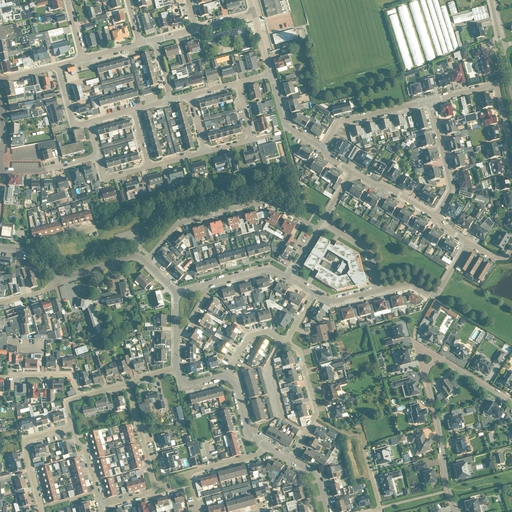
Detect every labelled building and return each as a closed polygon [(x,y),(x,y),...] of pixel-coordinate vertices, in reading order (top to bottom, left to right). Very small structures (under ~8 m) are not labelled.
[(33,3),(29,4),(30,8),(38,6),(38,7),(48,4),(46,0),(45,0),(37,3),(37,2),(34,3),(33,3)] [(119,0),(118,0),(115,1),(112,2),(113,5),(108,7),(109,10),(114,9),(121,7),(120,4),(121,4),(119,0)] [(228,0),(225,0),(228,10),(233,9),(232,7),(240,5),(239,1),(239,0),(238,0),(229,0),(228,0)] [(263,0),(268,18),(283,14),(279,0),(263,0)] [(416,10),(417,14),(424,11),(420,0),(413,2),(414,5),(417,4),(418,9),(416,10)] [(424,0),(428,14),(433,13),(429,0),(424,0)] [(442,0),(430,0),(446,52),(457,49),(457,48),(461,47),(449,4),(444,6),(442,0)] [(458,0),(452,1),(454,11),(460,10),(458,0)] [(0,24),(15,21),(16,22),(22,21),(33,18),(31,14),(25,15),(25,13),(20,14),(13,16),(13,15),(13,13),(11,6),(2,9),(1,6),(0,2),(0,1),(0,24)] [(49,12),(62,9),(60,1),(52,3),(53,7),(48,8),(49,12)] [(200,10),(202,17),(209,15),(208,10),(221,6),(219,1),(208,4),(203,6),(204,9),(200,10)] [(403,6),(401,7),(405,19),(412,16),(409,5),(407,6),(408,9),(404,10),(403,6)] [(486,6),(481,7),(472,9),(474,21),(489,17),(486,6)] [(95,14),(101,13),(99,7),(88,10),(91,19),(96,18),(95,14)] [(160,21),(161,28),(168,27),(166,20),(169,19),(168,12),(161,14),(163,21),(160,21)] [(117,19),(113,21),(114,24),(125,21),(123,13),(116,15),(117,19)] [(394,15),(408,68),(414,67),(400,13),(394,15)] [(42,19),(43,22),(43,23),(53,20),(54,23),(57,23),(65,21),(64,15),(54,17),(53,14),(46,16),(47,18),(42,19)] [(169,15),(172,27),(176,26),(176,25),(182,23),(180,16),(174,18),(173,14),(169,15)] [(146,34),(155,32),(153,26),(156,26),(154,20),(149,21),(147,16),(142,17),(145,29),(146,34)] [(438,58),(427,18),(419,21),(430,61),(438,58)] [(475,39),(480,38),(485,37),(484,31),(484,28),(482,28),(481,24),(472,26),(475,39)] [(0,41),(18,38),(22,37),(21,32),(17,33),(16,30),(14,30),(13,25),(1,27),(1,26),(0,26),(0,41)] [(217,35),(219,42),(232,39),(231,38),(238,36),(239,40),(240,40),(243,50),(252,48),(251,44),(249,45),(246,36),(250,35),(248,25),(244,26),(244,29),(241,30),(240,31),(239,28),(235,29),(235,30),(233,31),(232,28),(228,29),(229,31),(217,35)] [(409,27),(418,65),(427,62),(423,47),(419,49),(417,44),(421,43),(417,25),(409,27)] [(106,36),(104,36),(102,37),(100,33),(96,34),(99,43),(103,42),(105,41),(106,44),(111,42),(110,35),(109,32),(108,27),(104,27),(105,30),(106,36)] [(114,37),(115,42),(120,40),(120,39),(123,38),(129,36),(126,27),(121,28),(122,31),(113,33),(114,37)] [(295,29),(278,34),(273,35),(275,45),(298,39),(295,29)] [(33,35),(28,36),(29,42),(30,46),(33,45),(34,43),(34,41),(39,39),(42,41),(45,40),(43,33),(33,35)] [(90,48),(92,47),(93,47),(97,46),(94,34),(86,36),(87,43),(88,42),(90,48)] [(437,37),(440,54),(445,54),(442,36),(437,37)] [(0,54),(7,53),(11,52),(16,51),(15,48),(12,48),(10,40),(0,42),(0,54)] [(192,42),(192,41),(185,43),(188,54),(193,52),(192,50),(199,48),(199,45),(199,44),(198,44),(197,40),(197,41),(192,42)] [(68,42),(52,46),(55,54),(56,57),(61,55),(60,53),(70,50),(69,47),(70,47),(69,46),(68,42)] [(172,48),(165,50),(166,52),(166,53),(167,57),(179,54),(177,45),(172,47),(172,48)] [(46,53),(45,49),(45,48),(37,50),(32,51),(34,57),(35,62),(39,61),(39,60),(48,58),(46,53)] [(482,74),(483,74),(484,75),(489,74),(490,74),(491,74),(492,74),(492,73),(494,73),(493,71),(494,70),(494,69),(494,68),(493,68),(492,68),(490,57),(487,58),(486,54),(487,54),(486,50),(474,53),(475,58),(477,65),(478,65),(479,65),(480,65),(481,65),(482,69),(481,69),(480,70),(479,71),(479,72),(480,73),(481,74),(482,74)] [(9,61),(7,53),(0,54),(0,58),(1,62),(9,61)] [(142,55),(144,61),(151,60),(149,53),(142,55)] [(255,54),(245,56),(249,71),(251,70),(252,70),(253,70),(252,70),(256,69),(254,59),(256,58),(255,54)] [(34,66),(33,61),(32,56),(28,57),(29,58),(22,59),(24,67),(30,66),(31,67),(34,66)] [(132,64),(135,64),(134,60),(141,58),(140,56),(131,58),(132,64)] [(289,57),(284,58),(274,61),(277,70),(287,67),(286,63),(291,62),(289,57)] [(131,67),(129,59),(123,60),(125,67),(127,66),(128,68),(131,67)] [(3,74),(18,71),(17,67),(16,67),(15,65),(13,66),(13,64),(18,62),(18,60),(12,61),(1,64),(3,74)] [(123,60),(116,62),(118,69),(125,67),(123,60)] [(141,62),(136,63),(136,64),(135,64),(132,64),(134,71),(137,70),(136,67),(140,66),(141,69),(146,68),(152,66),(151,60),(144,61),(141,62)] [(116,62),(110,64),(112,70),(118,69),(116,62)] [(245,72),(243,67),(242,62),(236,64),(239,73),(245,72)] [(460,81),(461,84),(465,83),(461,63),(455,64),(457,70),(455,70),(454,69),(452,70),(451,70),(452,71),(451,71),(454,82),(460,81)] [(110,64),(104,65),(106,72),(109,71),(110,77),(113,76),(112,70),(110,64)] [(77,74),(75,65),(67,67),(69,73),(71,72),(72,75),(77,74)] [(106,72),(104,65),(97,67),(99,74),(106,72)] [(147,74),(154,72),(152,66),(146,68),(147,74)] [(228,68),(221,70),(222,73),(222,74),(223,74),(223,77),(224,77),(223,77),(228,75),(229,76),(235,74),(234,70),(233,67),(228,68)] [(96,68),(81,72),(83,78),(97,74),(96,68)] [(180,69),(172,71),(173,75),(177,74),(178,74),(179,78),(178,78),(178,80),(174,81),(177,89),(183,87),(184,88),(189,87),(187,78),(189,78),(189,77),(188,74),(187,70),(187,68),(180,69)] [(212,72),(206,74),(206,76),(206,77),(207,77),(208,80),(213,79),(213,80),(219,79),(217,74),(216,69),(212,70),(212,72)] [(405,78),(419,72),(417,69),(407,73),(404,74),(404,75),(404,78),(405,78)] [(201,75),(197,76),(196,72),(188,74),(189,77),(189,78),(191,78),(192,80),(191,80),(192,81),(192,80),(193,84),(198,83),(198,84),(203,83),(201,75)] [(440,88),(444,87),(444,88),(447,87),(447,86),(450,85),(448,74),(444,75),(445,76),(437,78),(440,88)] [(426,92),(431,91),(434,90),(433,88),(438,87),(435,76),(427,78),(428,80),(423,81),(426,92)] [(51,86),(50,84),(49,78),(42,80),(45,90),(49,89),(48,87),(51,86)] [(156,78),(149,80),(151,87),(153,86),(157,85),(156,78)] [(295,79),(293,79),(288,81),(289,84),(284,85),(285,89),(284,90),(285,91),(294,88),(293,83),(295,82),(295,79)] [(18,86),(25,84),(24,81),(13,83),(13,82),(5,84),(6,91),(18,89),(18,86)] [(301,86),(303,92),(312,89),(310,83),(301,86)] [(252,101),(261,98),(258,84),(249,87),(252,96),(250,96),(252,101)] [(417,96),(416,95),(422,93),(419,84),(410,86),(410,87),(407,88),(409,95),(413,95),(414,96),(417,96)] [(75,95),(83,93),(82,89),(85,88),(84,85),(73,88),(75,95)] [(144,96),(157,92),(155,87),(140,91),(142,96),(144,95),(144,96)] [(18,89),(6,91),(8,97),(13,96),(16,95),(18,95),(24,93),(24,91),(23,88),(21,88),(18,89)] [(130,89),(131,91),(133,98),(139,97),(137,89),(133,90),(133,88),(130,89)] [(296,94),(294,88),(285,91),(285,92),(286,92),(287,96),(292,95),(292,98),(299,96),(298,93),(296,94)] [(131,91),(125,93),(126,100),(133,98),(131,91)] [(77,102),(82,101),(88,99),(87,96),(83,96),(83,93),(75,95),(77,102)] [(111,93),(112,96),(114,103),(120,102),(118,94),(115,95),(114,93),(111,93)] [(225,95),(226,102),(233,100),(231,94),(225,95)] [(482,105),(483,109),(493,107),(490,98),(489,94),(479,97),(481,105),(482,105)] [(105,96),(106,98),(108,105),(114,103),(112,96),(108,97),(108,95),(105,96)] [(225,95),(218,97),(220,104),(226,102),(225,95)] [(17,103),(17,101),(25,99),(24,96),(8,99),(9,105),(17,103)] [(299,96),(292,98),(293,101),(288,102),(290,106),(289,107),(289,108),(299,105),(297,100),(300,99),(299,96)] [(212,99),(214,105),(220,104),(218,97),(212,99)] [(460,98),(465,116),(469,114),(464,97),(460,98)] [(108,105),(106,98),(99,99),(101,107),(108,105)] [(39,107),(40,107),(44,106),(43,99),(37,100),(38,101),(10,106),(11,112),(23,109),(22,107),(33,105),(38,104),(39,107)] [(212,99),(206,100),(207,107),(214,105),(212,99)] [(274,108),(272,99),(267,100),(264,101),(265,103),(261,104),(253,106),(254,110),(255,110),(257,116),(264,114),(262,107),(265,107),(265,108),(270,107),(270,109),(274,108)] [(199,102),(201,109),(207,107),(206,100),(199,102)] [(91,109),(99,107),(97,101),(89,103),(90,104),(78,107),(80,114),(87,112),(86,108),(91,107),(91,109)] [(341,106),(343,114),(352,112),(351,109),(354,108),(352,101),(349,102),(350,104),(341,106)] [(176,106),(178,112),(178,113),(185,111),(183,104),(176,106)] [(443,114),(444,114),(445,118),(454,116),(453,112),(451,104),(441,106),(443,114)] [(300,111),(299,105),(289,108),(290,109),(292,113),(296,112),(297,115),(301,114),(304,113),(303,110),(300,111)] [(329,116),(330,112),(319,105),(314,107),(329,116)] [(58,106),(54,107),(50,108),(54,124),(60,122),(63,121),(60,111),(62,111),(61,106),(59,106),(58,106)] [(334,116),(343,114),(341,106),(332,109),(334,116)] [(12,115),(11,115),(12,122),(17,121),(33,118),(43,116),(41,110),(38,111),(38,110),(21,113),(16,114),(12,115)] [(426,120),(424,111),(416,112),(419,121),(426,120)] [(465,116),(464,116),(465,119),(466,123),(471,122),(471,123),(474,122),(474,121),(477,120),(477,121),(478,121),(480,120),(483,119),(485,126),(492,124),(497,123),(495,116),(492,117),(491,117),(491,115),(492,115),(491,111),(486,113),(478,114),(478,112),(477,113),(469,115),(469,114),(465,116)] [(144,115),(146,121),(153,119),(152,116),(155,115),(154,112),(144,115)] [(301,114),(297,115),(292,116),(294,121),(293,121),(293,122),(295,123),(295,122),(302,115),(301,114)] [(260,126),(261,132),(266,131),(267,131),(269,130),(267,122),(272,121),(274,128),(278,127),(275,115),(257,120),(259,127),(260,126)] [(299,125),(300,126),(305,117),(302,115),(295,122),(299,125)] [(310,120),(305,117),(300,126),(301,127),(301,126),(305,128),(308,124),(310,126),(314,120),(311,118),(310,120)] [(403,117),(398,118),(400,127),(403,126),(404,129),(408,128),(406,118),(403,119),(403,117)] [(146,121),(148,127),(154,126),(154,122),(157,121),(156,118),(153,119),(146,121)] [(394,119),(394,121),(392,122),(394,132),(398,131),(397,127),(400,127),(398,118),(394,119)] [(217,119),(211,121),(212,123),(214,123),(216,129),(213,130),(216,140),(222,138),(221,131),(218,122),(217,119)] [(317,121),(314,120),(310,126),(313,127),(310,131),(314,134),(315,135),(320,126),(315,123),(317,121)] [(388,120),(384,121),(386,130),(389,129),(390,133),(394,132),(392,122),(389,122),(388,120)] [(428,129),(426,120),(419,121),(421,130),(428,129)] [(131,127),(129,121),(123,122),(125,129),(131,127)] [(380,125),(377,125),(380,135),(384,134),(383,131),(386,130),(384,121),(379,122),(380,125)] [(444,126),(445,130),(456,127),(455,124),(457,124),(457,121),(454,122),(454,121),(444,124),(445,126),(444,126)] [(24,130),(23,123),(21,123),(19,123),(19,125),(16,125),(11,125),(11,135),(16,135),(19,135),(19,134),(19,130),(24,130)] [(188,123),(181,125),(182,128),(183,131),(190,130),(188,123)] [(374,123),(370,124),(372,134),(375,133),(376,136),(380,135),(377,125),(375,126),(374,123)] [(118,131),(117,124),(110,126),(112,133),(118,131)] [(365,125),(366,128),(363,129),(366,139),(369,138),(369,134),(372,134),(370,124),(365,125)] [(110,126),(104,127),(106,134),(109,133),(110,138),(113,137),(112,133),(110,126)] [(156,132),(154,126),(148,127),(149,134),(156,132)] [(240,126),(233,128),(235,135),(241,133),(240,126)] [(325,129),(320,126),(315,135),(316,136),(317,135),(320,137),(323,133),(326,135),(329,129),(326,127),(325,129)] [(99,136),(103,135),(104,139),(107,139),(106,134),(104,127),(97,129),(99,136)] [(360,127),(356,128),(358,137),(361,136),(362,139),(366,139),(363,129),(361,129),(360,127)] [(447,135),(452,134),(457,133),(457,132),(459,132),(459,129),(456,130),(456,127),(445,130),(446,133),(447,133),(447,135)] [(488,137),(489,142),(500,139),(499,139),(498,131),(499,131),(498,127),(487,130),(489,137),(488,137)] [(229,136),(235,135),(233,128),(227,130),(229,136)] [(355,138),(358,137),(356,128),(351,129),(352,131),(349,132),(352,142),(355,141),(355,138)] [(210,142),(216,140),(213,130),(209,131),(210,134),(208,135),(210,142)] [(227,130),(221,131),(222,138),(229,136),(227,130)] [(158,138),(156,132),(149,134),(151,140),(158,138)] [(171,134),(173,141),(176,140),(175,138),(180,136),(179,132),(174,134),(171,134)] [(59,150),(61,150),(63,157),(68,156),(66,147),(65,147),(61,134),(56,136),(59,150)] [(420,140),(421,142),(432,140),(431,136),(430,137),(429,134),(419,137),(420,137),(417,138),(418,140),(420,140)] [(24,146),(24,135),(19,135),(16,135),(16,136),(12,136),(13,139),(11,139),(11,146),(24,146)] [(193,142),(191,136),(184,138),(186,144),(193,142)] [(151,140),(153,146),(159,144),(158,138),(151,140)] [(459,141),(462,141),(461,138),(459,139),(458,138),(449,141),(449,143),(448,143),(449,147),(460,144),(459,141)] [(338,143),(334,150),(342,155),(348,145),(339,139),(337,143),(338,143)] [(433,143),(432,140),(421,142),(422,145),(419,146),(420,148),(422,148),(432,146),(432,143),(433,143)] [(43,153),(45,161),(54,159),(52,151),(57,149),(55,141),(38,144),(41,154),(43,153)] [(195,149),(193,142),(186,144),(188,150),(195,149)] [(278,154),(275,142),(262,146),(264,152),(260,153),(262,158),(263,165),(267,164),(266,157),(278,154)] [(163,143),(159,144),(153,146),(154,153),(161,151),(160,147),(164,146),(163,143)] [(461,147),(460,144),(449,147),(450,150),(451,150),(451,152),(461,150),(461,149),(464,149),(463,146),(461,147)] [(500,157),(498,151),(497,144),(486,147),(488,155),(487,156),(488,158),(489,159),(500,157)] [(298,155),(303,158),(309,148),(306,146),(305,147),(303,146),(300,150),(298,149),(294,155),(297,157),(298,155)] [(355,147),(348,158),(352,161),(357,151),(360,150),(355,147)] [(244,156),(244,157),(245,161),(246,161),(247,165),(255,162),(255,161),(258,160),(258,157),(258,155),(256,150),(255,148),(251,149),(251,151),(247,152),(246,151),(246,150),(245,151),(244,151),(244,152),(244,153),(244,156)] [(311,151),(312,150),(309,148),(303,158),(302,159),(307,162),(309,164),(310,164),(310,163),(311,163),(313,158),(311,156),(313,152),(311,151)] [(470,154),(472,159),(474,159),(473,153),(472,150),(466,152),(466,155),(470,154)] [(161,151),(154,153),(156,159),(163,157),(161,151)] [(356,157),(354,162),(366,169),(368,165),(371,160),(366,158),(368,155),(362,151),(360,154),(359,153),(356,157)] [(424,156),(425,159),(436,156),(435,153),(434,153),(433,151),(424,153),(421,154),(422,157),(424,156)] [(132,155),(128,156),(127,152),(124,152),(126,157),(127,163),(134,162),(132,155)] [(221,159),(215,161),(216,164),(215,165),(216,165),(217,168),(224,166),(225,168),(232,166),(229,155),(224,156),(224,159),(222,160),(221,159)] [(453,164),(464,161),(466,161),(465,155),(463,156),(463,155),(453,158),(453,160),(452,160),(453,164)] [(426,162),(423,162),(424,165),(426,164),(426,165),(436,162),(436,160),(437,160),(436,156),(425,159),(426,162)] [(126,157),(119,158),(121,165),(127,163),(126,157)] [(115,167),(121,165),(119,158),(113,160),(115,167)] [(113,160),(106,162),(108,169),(115,167),(113,160)] [(309,164),(307,169),(310,171),(311,169),(316,172),(321,163),(320,162),(321,162),(318,160),(318,161),(316,160),(313,164),(311,163),(310,163),(310,164),(309,164)] [(493,175),(494,175),(504,173),(501,160),(491,163),(490,163),(489,165),(491,174),(493,175)] [(375,170),(374,172),(381,176),(386,167),(379,163),(375,161),(371,168),(375,170)] [(456,169),(460,168),(466,167),(465,167),(468,166),(467,163),(465,164),(464,161),(453,164),(454,167),(455,167),(456,169)] [(396,164),(393,162),(388,169),(386,174),(389,175),(387,177),(395,182),(400,173),(397,171),(397,170),(398,169),(398,168),(398,167),(398,166),(397,165),(396,164)] [(207,167),(206,167),(205,163),(201,164),(198,165),(198,163),(193,165),(195,174),(203,172),(204,174),(205,174),(207,174),(208,172),(207,171),(207,168),(207,167)] [(326,166),(321,163),(316,172),(320,174),(319,176),(322,178),(326,172),(323,170),(326,166)] [(100,181),(97,181),(96,179),(94,180),(91,167),(84,169),(85,176),(89,175),(91,181),(93,190),(101,188),(100,181)] [(429,175),(440,173),(439,169),(438,170),(438,167),(428,170),(425,171),(426,173),(428,173),(429,175)] [(169,171),(171,181),(183,178),(181,168),(169,171)] [(328,174),(326,172),(322,178),(330,183),(331,181),(336,172),(331,169),(328,174)] [(78,171),(72,172),(76,185),(81,184),(82,189),(86,188),(81,172),(79,173),(78,171)] [(464,173),(459,174),(460,180),(461,183),(459,183),(460,189),(463,188),(464,192),(468,193),(466,187),(472,186),(468,171),(464,173)] [(336,191),(341,182),(339,180),(341,175),(339,174),(340,173),(337,172),(336,172),(331,181),(336,184),(333,189),(336,191)] [(441,176),(440,173),(429,175),(427,176),(428,179),(427,179),(428,181),(429,184),(435,186),(436,183),(435,180),(440,179),(440,176),(441,176)] [(10,176),(9,176),(9,186),(15,186),(15,190),(19,190),(19,186),(23,186),(23,184),(23,181),(23,180),(23,177),(19,177),(13,176),(13,175),(10,175),(10,176)] [(163,183),(161,175),(153,177),(153,175),(148,177),(151,186),(163,183)] [(406,188),(411,191),(416,184),(411,181),(411,180),(404,176),(399,184),(406,189),(406,188)] [(501,191),(510,189),(507,178),(503,179),(502,176),(494,178),(495,183),(499,182),(501,191)] [(58,194),(52,196),(54,202),(58,200),(60,205),(64,203),(63,199),(65,198),(64,192),(65,192),(64,188),(65,188),(65,189),(66,189),(68,189),(69,188),(68,186),(69,186),(68,182),(68,181),(69,181),(68,180),(67,178),(66,178),(58,181),(60,188),(57,189),(58,194)] [(126,184),(127,189),(128,192),(139,189),(139,190),(144,189),(143,187),(144,187),(143,185),(142,180),(141,180),(141,178),(136,179),(136,182),(131,183),(130,183),(126,184)] [(40,181),(32,181),(32,186),(32,188),(37,188),(37,192),(37,197),(41,197),(41,192),(41,188),(40,188),(40,181)] [(45,187),(41,187),(41,192),(41,193),(42,193),(42,198),(41,198),(41,206),(42,205),(46,204),(54,202),(52,196),(49,197),(49,196),(49,193),(49,191),(53,191),(53,189),(52,181),(45,181),(45,187)] [(346,192),(351,196),(352,194),(355,195),(360,186),(359,186),(360,185),(357,184),(357,185),(355,183),(352,188),(349,186),(346,192)] [(429,202),(432,204),(437,197),(426,190),(428,187),(424,185),(418,194),(422,196),(421,198),(427,201),(428,202),(429,202)] [(365,190),(360,186),(355,195),(353,197),(361,202),(365,196),(362,194),(365,190)] [(4,202),(4,204),(14,206),(14,205),(17,205),(18,197),(13,197),(14,192),(13,192),(13,189),(6,189),(4,202)] [(104,200),(117,196),(115,189),(107,191),(107,190),(102,191),(103,196),(100,197),(101,200),(104,199),(104,200)] [(491,189),(483,191),(484,197),(488,198),(490,199),(489,195),(492,194),(491,189)] [(368,197),(365,196),(361,202),(364,204),(363,205),(368,208),(370,205),(375,196),(370,193),(368,197)] [(511,194),(511,193),(507,194),(503,195),(504,200),(503,201),(503,204),(505,204),(506,209),(511,207),(511,194)] [(374,210),(377,211),(378,209),(380,205),(378,204),(380,199),(379,198),(379,197),(376,195),(376,196),(375,196),(370,205),(375,207),(374,210)] [(490,199),(488,198),(484,197),(478,196),(477,195),(473,201),(483,204),(485,202),(487,203),(490,199)] [(378,209),(383,212),(385,210),(387,211),(393,202),(390,200),(389,201),(387,200),(385,204),(382,202),(380,205),(378,209)] [(393,202),(387,211),(386,213),(391,216),(394,218),(397,212),(395,210),(397,206),(395,204),(396,204),(393,202)] [(450,206),(445,215),(450,217),(451,216),(451,215),(453,216),(453,217),(456,219),(463,207),(459,205),(457,204),(456,206),(453,204),(451,206),(450,206)] [(400,213),(397,212),(394,218),(399,221),(400,219),(402,221),(408,211),(405,209),(405,210),(403,209),(400,213)] [(266,218),(265,221),(267,222),(270,224),(276,213),(271,210),(269,213),(266,218)] [(481,213),(478,211),(476,210),(472,216),(478,219),(481,213)] [(93,220),(90,211),(85,212),(87,221),(93,220)] [(255,211),(250,212),(253,224),(255,231),(258,231),(256,223),(256,220),(258,220),(256,213),(255,211)] [(404,224),(409,227),(413,221),(410,220),(413,215),(411,214),(411,213),(408,211),(402,221),(405,222),(404,224)] [(81,223),(87,221),(85,212),(79,214),(81,223)] [(244,226),(246,234),(250,233),(248,225),(247,222),(249,222),(250,225),(253,224),(250,212),(244,214),(246,218),(242,219),(244,226)] [(277,228),(282,220),(279,219),(281,216),(276,213),(270,224),(277,228)] [(75,224),(81,223),(79,214),(73,215),(75,224)] [(73,215),(67,217),(69,226),(75,224),(73,215)] [(238,215),(232,217),(236,229),(238,228),(240,227),(241,226),(240,224),(239,220),(238,215)] [(457,223),(464,227),(468,230),(471,224),(473,221),(463,215),(457,223)] [(63,227),(69,226),(67,217),(61,218),(63,227)] [(228,221),(225,222),(227,231),(236,229),(232,217),(227,218),(228,221)] [(415,223),(413,221),(409,227),(408,229),(415,234),(418,230),(424,220),(421,218),(420,219),(418,218),(415,223)] [(277,228),(285,233),(291,222),(287,219),(285,222),(282,220),(277,228)] [(471,233),(481,238),(484,240),(488,234),(489,232),(494,224),(488,219),(485,222),(480,227),(476,225),(474,228),(471,233)] [(218,233),(227,231),(225,222),(221,223),(221,220),(215,221),(218,233)] [(427,222),(424,220),(418,230),(423,233),(421,235),(424,237),(426,233),(427,233),(428,231),(425,229),(428,224),(426,223),(427,222)] [(213,235),(215,234),(218,233),(215,221),(210,223),(210,226),(207,227),(210,236),(213,235)] [(60,222),(54,224),(57,233),(63,231),(60,222)] [(291,222),(285,233),(288,234),(290,236),(290,235),(291,235),(292,233),(296,225),(291,222)] [(1,228),(0,238),(16,240),(18,226),(2,224),(1,228)] [(51,234),(57,233),(54,224),(49,225),(51,234)] [(45,236),(51,234),(49,225),(43,227),(45,236)] [(203,225),(198,226),(201,238),(206,237),(207,241),(211,240),(210,236),(207,227),(204,228),(203,225)] [(198,226),(192,228),(194,232),(195,239),(196,242),(202,240),(201,238),(198,226)] [(37,228),(39,237),(45,236),(43,227),(37,228)] [(31,230),(33,239),(39,237),(37,228),(31,230)] [(426,233),(424,237),(421,242),(424,244),(426,241),(428,243),(430,240),(432,242),(437,233),(436,233),(437,232),(434,230),(434,231),(432,230),(429,235),(427,233),(426,233)] [(191,237),(190,231),(186,232),(183,235),(180,232),(176,236),(183,244),(185,245),(189,241),(188,240),(190,238),(191,237)] [(502,232),(495,245),(503,250),(511,237),(502,232)] [(437,233),(432,242),(437,245),(435,247),(438,249),(442,242),(439,241),(442,236),(437,233)] [(177,249),(178,250),(181,253),(184,250),(181,247),(183,244),(176,236),(172,240),(175,243),(173,245),(177,249)] [(314,250),(312,253),(313,254),(315,251),(323,255),(330,242),(321,237),(314,249),(314,250)] [(445,244),(442,242),(438,249),(441,250),(442,248),(447,251),(452,242),(447,239),(445,244)] [(285,246),(282,251),(290,255),(292,250),(288,248),(290,245),(284,242),(282,245),(285,246)] [(358,274),(356,276),(355,279),(353,281),(350,277),(338,279),(318,267),(316,270),(319,272),(315,278),(337,291),(357,286),(356,285),(357,284),(359,286),(362,285),(363,285),(364,284),(364,283),(365,283),(365,282),(365,281),(365,280),(364,276),(362,276),(363,274),(363,275),(359,254),(337,242),(334,248),(331,246),(329,249),(349,261),(352,273),(358,274)] [(454,258),(457,252),(455,250),(457,246),(455,244),(456,244),(453,242),(453,243),(452,242),(447,251),(452,254),(451,256),(454,258)] [(162,248),(158,253),(162,257),(159,261),(163,265),(171,256),(173,254),(171,252),(168,255),(167,253),(166,252),(162,248)] [(202,271),(200,263),(197,249),(193,250),(196,261),(197,261),(198,264),(195,264),(196,268),(197,273),(202,271)] [(279,255),(277,254),(276,257),(275,259),(280,262),(281,260),(283,258),(287,260),(290,255),(282,251),(279,255)] [(320,259),(313,254),(312,253),(311,253),(304,266),(313,271),(320,259)] [(326,258),(332,261),(333,259),(335,260),(337,257),(329,253),(326,258)] [(470,253),(460,268),(461,269),(465,271),(475,256),(470,253)] [(175,260),(171,256),(163,265),(167,269),(170,265),(172,267),(177,263),(176,262),(174,260),(175,260)] [(16,277),(17,277),(15,269),(15,259),(0,257),(0,266),(11,268),(12,274),(13,277),(16,277)] [(444,257),(442,260),(447,263),(449,265),(451,262),(452,261),(444,257)] [(465,276),(472,280),(473,280),(474,277),(473,276),(482,260),(477,257),(467,273),(466,275),(465,276)] [(171,273),(175,277),(183,269),(179,265),(182,262),(180,259),(176,262),(177,263),(172,267),(174,269),(171,273)] [(439,259),(436,263),(439,265),(445,268),(446,266),(445,265),(446,264),(447,263),(442,260),(439,259)] [(321,266),(329,270),(330,267),(329,266),(330,264),(325,260),(321,266)] [(191,261),(183,268),(185,270),(193,262),(191,261)] [(338,272),(336,271),(335,274),(339,276),(346,274),(347,274),(342,271),(344,269),(348,271),(349,271),(347,263),(343,261),(341,263),(342,264),(338,272)] [(485,262),(476,278),(481,281),(486,273),(487,271),(490,273),(493,267),(490,266),(485,262)] [(20,268),(19,269),(23,280),(27,278),(24,269),(22,270),(21,268),(20,268)] [(13,284),(11,284),(12,287),(13,289),(14,289),(14,290),(15,294),(20,293),(19,288),(25,287),(23,280),(19,269),(17,269),(15,269),(17,277),(16,277),(17,277),(18,277),(19,284),(17,285),(16,282),(13,282),(13,284)] [(186,280),(186,281),(193,279),(190,275),(189,276),(188,275),(189,275),(183,269),(175,277),(179,281),(182,277),(184,279),(185,279),(186,280)] [(29,273),(31,279),(28,280),(31,288),(37,286),(34,278),(36,278),(34,271),(29,273)] [(13,282),(13,277),(12,274),(10,274),(0,274),(0,287),(5,286),(11,284),(13,284),(13,282)] [(136,280),(145,289),(151,282),(147,278),(147,279),(142,274),(136,280)] [(272,280),(268,281),(268,278),(262,280),(265,291),(268,290),(267,288),(270,287),(272,286),(272,280)] [(255,289),(256,294),(256,293),(256,294),(265,291),(262,280),(260,281),(259,280),(258,280),(257,281),(256,281),(258,288),(255,289)] [(277,292),(275,294),(278,296),(284,286),(279,283),(278,283),(272,280),(272,286),(272,288),(274,290),(277,292)] [(119,284),(122,296),(113,298),(112,293),(91,297),(92,302),(106,299),(108,306),(126,302),(124,293),(127,293),(126,288),(127,288),(125,283),(119,284)] [(13,289),(12,287),(11,284),(5,286),(0,287),(0,298),(4,298),(5,290),(8,289),(10,296),(14,295),(13,289)] [(241,294),(244,294),(245,297),(248,296),(245,284),(239,286),(240,288),(241,294)] [(284,286),(278,296),(280,297),(282,294),(284,296),(286,293),(289,289),(284,286)] [(231,300),(228,289),(222,291),(223,294),(219,295),(216,293),(215,296),(221,299),(223,302),(225,302),(224,299),(227,298),(228,301),(231,300)] [(153,308),(155,307),(156,310),(164,307),(164,305),(164,304),(164,305),(162,299),(163,299),(161,291),(150,294),(153,308)] [(299,296),(294,293),(291,297),(289,300),(292,302),(290,304),(293,306),(299,296)] [(406,303),(410,302),(417,306),(421,304),(423,300),(412,293),(406,294),(406,296),(404,297),(406,303)] [(304,298),(299,296),(293,306),(295,307),(297,304),(299,306),(304,298)] [(399,296),(396,297),(398,308),(399,308),(407,306),(407,305),(406,303),(404,297),(402,298),(400,298),(399,296)] [(92,302),(91,297),(91,298),(88,299),(88,300),(85,301),(85,300),(79,300),(78,308),(82,308),(83,311),(84,310),(85,310),(86,310),(87,314),(86,314),(86,315),(87,314),(88,318),(88,319),(90,323),(89,323),(90,323),(91,327),(90,327),(91,327),(92,331),(92,332),(92,331),(94,335),(93,336),(102,333),(92,302)] [(219,310),(222,305),(219,303),(220,301),(214,297),(213,300),(212,299),(209,304),(219,310)] [(391,300),(388,301),(390,310),(393,309),(398,308),(396,297),(390,298),(391,300)] [(59,299),(53,301),(54,306),(57,313),(58,317),(62,316),(63,315),(62,311),(60,305),(61,305),(61,304),(59,299)] [(283,308),(269,300),(270,305),(281,311),(283,308)] [(385,300),(383,300),(379,301),(382,312),(387,310),(390,310),(388,301),(385,302),(385,300)] [(434,300),(425,316),(429,319),(433,322),(441,309),(448,313),(457,318),(458,315),(450,310),(450,309),(435,300),(434,300)] [(375,304),(372,305),(374,314),(377,313),(382,312),(379,301),(374,302),(375,304)] [(43,304),(44,309),(45,309),(46,313),(53,310),(50,302),(43,304)] [(38,304),(32,306),(35,315),(38,314),(39,318),(43,317),(38,304)] [(216,318),(215,318),(223,322),(224,319),(216,315),(219,310),(209,304),(206,309),(209,311),(207,313),(216,318)] [(313,314),(311,317),(319,322),(323,315),(328,307),(324,304),(321,310),(317,308),(314,314),(313,314)] [(368,304),(367,304),(363,305),(366,316),(370,315),(371,320),(375,319),(375,318),(374,314),(372,305),(369,306),(368,304)] [(358,308),(355,309),(357,318),(360,317),(366,316),(363,305),(358,306),(358,308)] [(24,309),(24,308),(18,310),(21,319),(23,335),(24,335),(24,339),(27,339),(27,335),(29,334),(27,324),(29,324),(28,319),(31,318),(28,308),(24,309)] [(280,316),(279,319),(276,323),(285,328),(289,321),(290,321),(292,317),(290,316),(292,314),(283,308),(281,311),(279,315),(280,316)] [(352,308),(350,308),(347,309),(349,320),(355,318),(354,318),(357,318),(355,309),(352,310),(352,308)] [(6,312),(7,317),(5,317),(8,322),(9,322),(11,328),(13,334),(14,335),(17,334),(16,330),(20,329),(16,317),(18,316),(16,309),(6,312)] [(265,309),(263,309),(266,321),(271,319),(270,314),(269,311),(266,312),(265,309)] [(342,312),(339,313),(341,322),(349,320),(347,309),(341,310),(342,312)] [(242,316),(239,317),(240,323),(244,322),(245,326),(250,325),(247,313),(245,314),(246,317),(243,318),(242,316)] [(248,313),(247,313),(250,325),(256,323),(255,318),(254,315),(251,316),(250,313),(248,313)] [(203,314),(200,319),(210,325),(213,320),(210,318),(208,316),(203,314)] [(157,316),(157,327),(166,327),(166,316),(157,316)] [(331,322),(327,323),(327,325),(316,328),(318,333),(319,333),(319,334),(312,336),(314,344),(327,340),(325,332),(327,331),(329,331),(336,330),(335,327),(333,318),(331,319),(330,320),(331,322)] [(211,325),(210,325),(200,319),(197,324),(202,326),(205,328),(206,326),(209,328),(211,325)] [(48,335),(47,333),(46,330),(45,325),(37,328),(39,335),(44,335),(48,335)] [(228,327),(227,329),(237,335),(240,330),(232,326),(231,329),(228,327)] [(404,338),(400,326),(392,328),(394,338),(391,338),(384,340),(385,346),(393,344),(392,341),(395,340),(404,338)] [(428,326),(422,335),(423,335),(423,337),(425,338),(426,337),(427,338),(427,339),(432,343),(433,341),(434,342),(434,343),(436,344),(437,344),(438,344),(444,335),(438,332),(439,331),(439,329),(438,328),(437,327),(435,327),(434,328),(433,329),(428,326)] [(195,328),(192,333),(203,339),(204,337),(201,335),(203,333),(203,334),(210,338),(207,342),(210,344),(213,339),(214,337),(205,331),(198,327),(197,329),(195,328)] [(0,332),(0,336),(7,337),(8,337),(10,337),(11,336),(11,335),(11,334),(13,334),(11,328),(10,328),(6,328),(6,333),(2,332),(2,333),(0,332)] [(214,337),(216,333),(207,328),(205,331),(214,337)] [(234,340),(237,335),(227,329),(225,332),(228,333),(226,336),(225,335),(223,337),(230,341),(231,339),(234,340)] [(157,337),(157,340),(166,340),(166,334),(163,334),(163,331),(158,331),(154,331),(152,331),(152,336),(154,336),(154,337),(157,337)] [(93,336),(91,337),(92,341),(103,338),(102,333),(93,336)] [(201,342),(203,339),(192,333),(189,338),(197,343),(198,340),(201,342)] [(494,337),(488,334),(485,339),(491,343),(494,337)] [(0,350),(8,352),(8,347),(7,347),(8,337),(7,337),(0,336),(0,350)] [(261,337),(258,342),(266,347),(269,342),(261,337)] [(459,358),(464,360),(469,351),(459,344),(459,345),(457,344),(460,340),(454,337),(450,345),(455,348),(455,347),(457,348),(454,353),(460,356),(459,358)] [(129,358),(134,357),(130,344),(131,339),(125,341),(129,358)] [(163,348),(163,345),(166,345),(166,340),(157,340),(154,340),(154,345),(156,345),(156,348),(163,348)] [(222,343),(220,342),(218,344),(228,350),(231,345),(224,341),(222,343)] [(190,349),(185,349),(185,354),(194,354),(196,354),(196,349),(196,345),(191,342),(190,342),(190,346),(190,349)] [(256,347),(264,351),(266,347),(258,342),(256,347)] [(316,351),(319,363),(324,362),(327,361),(326,355),(331,354),(328,343),(321,345),(322,349),(316,351)] [(218,344),(217,347),(219,348),(218,351),(226,355),(228,350),(218,344)] [(135,361),(133,362),(134,365),(136,370),(144,368),(143,364),(145,363),(144,359),(143,357),(140,345),(136,346),(139,357),(140,356),(140,358),(141,360),(135,361)] [(86,346),(75,350),(77,355),(88,351),(86,346)] [(14,354),(18,354),(18,347),(8,347),(8,352),(0,350),(0,354),(7,355),(7,353),(8,353),(12,354),(14,354)] [(256,347),(253,351),(261,356),(264,351),(256,347)] [(163,348),(156,348),(154,348),(154,354),(157,354),(157,357),(166,357),(166,351),(163,351),(163,348)] [(253,351),(250,356),(258,361),(258,360),(261,356),(253,351)] [(400,361),(401,365),(411,363),(407,351),(398,353),(399,357),(399,359),(399,361),(400,361)] [(498,364),(505,354),(500,351),(494,361),(498,364)] [(47,359),(47,363),(47,368),(56,368),(56,362),(60,362),(60,352),(53,352),(53,359),(47,359)] [(274,359),(275,363),(281,362),(293,359),(291,353),(283,355),(284,358),(281,359),(281,358),(274,359)] [(23,354),(18,354),(14,354),(14,364),(19,364),(19,362),(23,363),(23,354)] [(26,360),(26,369),(37,369),(37,366),(42,366),(42,354),(34,354),(34,360),(26,360)] [(194,354),(185,354),(185,360),(190,360),(190,363),(195,363),(196,363),(196,359),(194,359),(194,354)] [(224,358),(220,355),(217,354),(216,356),(213,357),(213,359),(209,360),(210,364),(211,369),(219,367),(218,364),(221,363),(224,358)] [(121,374),(128,372),(127,365),(130,364),(129,359),(128,356),(122,357),(124,362),(118,363),(120,369),(121,374)] [(252,367),(253,364),(255,365),(256,365),(257,366),(258,364),(260,361),(258,360),(258,361),(250,356),(248,361),(249,361),(247,364),(252,367)] [(478,357),(472,368),(478,371),(480,369),(483,371),(489,374),(494,366),(484,360),(485,359),(480,356),(479,357),(478,357)] [(64,362),(64,367),(72,367),(72,364),(76,364),(75,359),(75,357),(70,357),(70,360),(63,360),(64,362)] [(154,362),(157,362),(157,366),(162,366),(162,362),(166,362),(166,357),(157,357),(157,360),(154,360),(154,362)] [(294,364),(293,359),(281,362),(275,363),(273,364),(274,367),(282,365),(283,367),(282,367),(283,368),(275,371),(276,372),(291,368),(290,365),(294,364)] [(334,379),(331,368),(343,365),(342,360),(332,363),(331,362),(326,364),(321,365),(322,370),(321,370),(322,374),(323,374),(325,382),(334,379)] [(187,368),(189,374),(197,372),(196,370),(202,368),(200,363),(200,362),(198,362),(196,363),(193,363),(194,366),(187,368)] [(111,365),(105,367),(106,372),(107,376),(115,375),(119,374),(118,369),(116,363),(111,364),(111,365)] [(86,372),(79,374),(81,383),(82,383),(83,387),(90,385),(88,379),(89,379),(88,372),(89,372),(89,371),(87,365),(84,366),(86,372)] [(285,376),(286,379),(297,376),(296,370),(292,371),(291,368),(276,372),(277,376),(284,374),(285,376)] [(243,373),(244,373),(246,378),(254,376),(258,375),(257,372),(253,373),(253,370),(248,371),(248,369),(242,370),(243,373)] [(93,375),(92,376),(94,379),(95,384),(104,382),(102,377),(101,371),(100,371),(98,372),(98,374),(93,375)] [(508,372),(507,372),(501,382),(506,385),(507,383),(509,385),(508,387),(511,389),(511,371),(510,372),(508,372)] [(290,383),(284,385),(285,389),(288,388),(297,386),(297,382),(299,382),(297,376),(286,379),(287,382),(290,381),(290,383)] [(393,386),(396,388),(406,385),(410,397),(420,394),(417,381),(412,383),(411,378),(393,383),(393,386)] [(443,388),(440,390),(442,392),(446,399),(452,395),(450,393),(454,390),(454,389),(459,386),(454,380),(450,383),(447,379),(440,384),(443,388)] [(62,391),(62,381),(52,381),(53,389),(58,389),(58,391),(62,391)] [(330,386),(326,388),(327,394),(328,394),(330,401),(338,399),(336,392),(341,390),(339,384),(330,386)] [(20,394),(20,393),(26,393),(25,385),(19,385),(19,386),(15,386),(15,391),(15,396),(19,396),(20,394)] [(36,385),(29,385),(29,397),(29,399),(36,399),(36,398),(41,398),(41,403),(47,403),(47,397),(46,397),(46,389),(40,390),(36,391),(36,385)] [(222,388),(216,389),(219,398),(220,402),(225,400),(222,388)] [(290,394),(291,396),(302,393),(300,388),(292,390),(293,393),(290,394)] [(143,404),(138,405),(142,419),(143,418),(147,418),(147,419),(152,418),(151,417),(150,411),(149,404),(151,403),(155,402),(161,402),(161,401),(159,392),(146,395),(143,395),(144,397),(144,400),(145,404),(143,404)] [(303,399),(302,393),(291,396),(291,399),(292,399),(293,405),(302,403),(301,400),(303,399)] [(197,403),(195,395),(190,396),(190,397),(187,398),(187,397),(188,402),(189,407),(192,406),(192,405),(194,404),(195,406),(194,406),(196,411),(199,410),(197,403)] [(115,399),(116,400),(112,401),(115,412),(121,411),(120,407),(126,406),(124,397),(115,399)] [(96,406),(83,408),(84,414),(97,412),(97,409),(107,407),(107,404),(106,399),(95,401),(96,406)] [(337,402),(338,406),(331,408),(334,419),(342,417),(341,412),(346,411),(343,400),(337,402)] [(490,402),(489,401),(484,411),(487,413),(487,414),(487,415),(490,417),(491,416),(492,415),(499,419),(503,411),(497,407),(497,406),(493,404),(494,403),(493,402),(492,402),(491,401),(490,401),(490,402)] [(20,404),(16,404),(17,406),(16,406),(17,411),(17,417),(18,419),(22,418),(20,413),(28,411),(28,412),(29,412),(29,411),(28,408),(28,407),(28,406),(27,403),(20,405),(20,404)] [(294,411),(295,414),(307,411),(305,405),(303,406),(302,403),(293,405),(294,408),(295,408),(295,411),(294,411)] [(426,422),(424,415),(427,414),(426,410),(420,412),(418,405),(411,407),(412,408),(409,409),(406,410),(406,413),(408,415),(410,415),(411,415),(412,417),(411,418),(409,419),(408,422),(410,424),(413,424),(415,424),(420,422),(420,423),(426,422)] [(31,406),(28,406),(28,407),(28,408),(29,411),(29,412),(33,423),(33,426),(36,425),(37,427),(42,426),(39,415),(36,416),(34,416),(33,413),(32,409),(31,406)] [(42,414),(39,415),(42,426),(48,424),(47,422),(50,422),(49,419),(48,413),(47,408),(43,409),(44,414),(42,414)] [(51,412),(48,413),(49,419),(50,422),(53,421),(53,423),(59,421),(56,410),(55,408),(53,408),(52,409),(51,412)] [(59,410),(56,410),(59,421),(64,420),(64,418),(67,417),(66,415),(64,408),(59,410)] [(287,416),(288,419),(299,416),(302,427),(306,426),(307,424),(305,417),(308,416),(307,411),(295,414),(287,416)] [(450,417),(450,418),(451,421),(448,422),(450,431),(461,428),(460,424),(464,423),(461,414),(450,417)] [(32,427),(31,422),(30,419),(18,422),(20,426),(21,431),(25,430),(25,429),(32,427)] [(126,426),(122,427),(123,433),(133,431),(131,425),(126,426)] [(270,427),(266,434),(271,437),(275,429),(270,427)] [(327,434),(335,439),(338,434),(333,432),(329,429),(327,432),(318,427),(315,433),(323,438),(324,435),(326,436),(327,434)] [(275,429),(271,437),(275,440),(280,432),(275,429)] [(89,433),(90,436),(89,436),(91,442),(100,439),(103,438),(101,430),(89,433)] [(123,433),(120,434),(122,440),(125,439),(134,436),(133,431),(123,433)] [(275,440),(280,442),(284,434),(280,432),(275,440)] [(172,446),(169,433),(158,436),(161,449),(172,446)] [(280,442),(285,445),(289,437),(284,434),(280,442)] [(431,440),(430,440),(426,441),(424,434),(419,436),(418,435),(410,437),(411,443),(416,442),(417,444),(418,443),(419,448),(418,448),(419,454),(425,453),(425,452),(430,450),(429,445),(432,444),(431,440)] [(136,442),(134,436),(125,439),(126,445),(131,444),(136,442)] [(4,440),(1,440),(2,447),(4,446),(4,447),(6,446),(6,447),(6,448),(6,449),(8,449),(13,448),(12,446),(16,446),(16,443),(17,443),(17,442),(16,443),(16,442),(16,438),(16,437),(10,438),(10,439),(7,439),(6,439),(5,439),(5,440),(4,440)] [(289,448),(294,440),(289,437),(285,445),(289,448)] [(453,440),(454,447),(456,446),(457,450),(457,451),(457,452),(457,453),(458,454),(458,455),(471,452),(469,446),(467,447),(465,437),(453,440)] [(316,440),(312,438),(308,445),(319,451),(321,448),(317,446),(319,442),(316,440)] [(100,439),(91,442),(93,447),(102,445),(100,439)] [(61,448),(62,450),(62,451),(71,448),(69,443),(65,444),(64,441),(57,443),(59,449),(61,448)] [(192,442),(187,444),(188,448),(193,447),(195,456),(200,455),(197,442),(197,441),(192,442)] [(39,446),(42,458),(51,455),(50,452),(48,446),(45,447),(44,444),(39,446)] [(138,450),(136,444),(127,447),(128,452),(138,450)] [(230,446),(227,447),(228,451),(228,452),(231,452),(240,449),(239,448),(238,444),(230,446)] [(102,445),(93,447),(94,453),(103,451),(102,445)] [(34,450),(31,451),(34,459),(40,458),(42,458),(39,446),(33,447),(34,450)] [(375,451),(376,455),(377,461),(376,463),(377,466),(391,462),(388,452),(390,451),(389,447),(375,451)] [(71,448),(62,451),(62,450),(56,452),(56,455),(62,454),(63,459),(70,457),(69,455),(72,454),(71,448)] [(179,455),(177,449),(162,453),(163,457),(161,458),(165,471),(176,468),(176,467),(177,467),(178,465),(177,463),(176,462),(175,462),(174,462),(173,457),(179,455)] [(329,459),(326,463),(330,465),(334,458),(335,459),(340,451),(335,449),(332,453),(330,456),(329,459)] [(139,456),(138,450),(128,452),(130,458),(139,456)] [(103,451),(94,453),(96,459),(105,457),(103,451)] [(307,451),(303,458),(311,462),(313,459),(323,465),(321,468),(323,469),(329,459),(325,457),(315,451),(313,454),(307,451)] [(10,464),(13,473),(21,471),(19,464),(20,464),(19,459),(18,460),(16,454),(7,456),(9,464),(10,464)] [(141,462),(139,456),(130,458),(132,464),(141,462)] [(472,457),(456,461),(457,465),(456,466),(458,474),(456,474),(458,480),(469,477),(466,463),(473,462),(472,457)] [(78,458),(69,460),(71,466),(80,464),(78,458)] [(105,459),(96,461),(98,467),(107,465),(105,459)] [(485,461),(487,470),(494,468),(492,459),(485,461)] [(142,468),(141,462),(132,464),(133,470),(142,468)] [(260,462),(255,463),(258,474),(263,473),(266,472),(266,470),(265,466),(262,466),(260,462)] [(272,472),(278,476),(283,466),(276,462),(274,464),(270,462),(266,469),(272,472)] [(253,475),(253,476),(258,474),(255,463),(250,464),(251,469),(249,470),(250,475),(250,476),(253,475)] [(423,470),(427,484),(431,483),(431,484),(436,483),(436,482),(433,470),(428,472),(427,469),(428,469),(426,463),(415,465),(416,472),(423,470)] [(80,464),(71,466),(72,472),(81,470),(80,464)] [(334,464),(331,464),(330,467),(330,468),(327,469),(328,474),(336,472),(342,471),(340,465),(336,467),(336,465),(334,464)] [(107,465),(98,467),(99,473),(109,471),(107,465)] [(49,466),(40,468),(41,474),(50,472),(49,466)] [(245,466),(234,469),(237,478),(248,475),(246,470),(245,466)] [(237,478),(234,469),(223,471),(226,481),(237,478)] [(283,471),(275,484),(278,486),(282,478),(284,479),(283,480),(286,482),(292,471),(288,469),(285,473),(283,471)] [(81,470),(72,472),(74,478),(83,475),(81,470)] [(99,473),(101,479),(110,476),(109,471),(99,473)] [(298,478),(295,477),(297,474),(292,471),(286,482),(291,485),(291,484),(294,485),(295,486),(300,484),(298,478)] [(382,476),(380,477),(381,483),(384,482),(385,489),(383,490),(385,496),(387,495),(387,496),(395,494),(394,489),(395,489),(392,478),(396,477),(397,476),(401,475),(400,471),(390,474),(382,476)] [(41,474),(43,480),(52,477),(50,472),(41,474)] [(336,475),(336,472),(328,474),(330,480),(334,479),(335,482),(341,480),(340,475),(336,475)] [(75,484),(84,481),(83,475),(74,478),(75,484)] [(10,478),(0,480),(0,483),(0,485),(1,490),(4,489),(5,488),(4,483),(7,482),(9,482),(10,484),(12,483),(13,486),(12,486),(12,487),(25,483),(25,480),(23,481),(23,478),(18,479),(17,476),(10,478)] [(43,480),(44,486),(54,483),(52,477),(43,480)] [(134,491),(140,489),(138,480),(137,477),(131,479),(132,482),(134,491)] [(105,486),(114,484),(113,478),(103,480),(105,486)] [(201,482),(195,484),(197,490),(203,489),(203,488),(208,487),(205,478),(200,480),(201,482)] [(138,480),(140,489),(146,488),(144,479),(138,480)] [(342,486),(341,480),(335,482),(336,485),(331,486),(333,491),(340,489),(339,486),(342,486)] [(84,481),(75,484),(77,489),(86,487),(84,481)] [(126,483),(128,493),(134,491),(132,482),(126,483)] [(263,486),(262,482),(261,483),(259,483),(259,484),(260,489),(262,497),(267,496),(266,491),(269,491),(267,484),(263,486)] [(25,483),(12,487),(13,489),(15,495),(21,493),(25,492),(24,489),(26,489),(25,486),(26,485),(25,483)] [(44,486),(46,492),(55,489),(54,483),(44,486)] [(107,492),(116,490),(114,484),(105,486),(107,492)] [(259,484),(256,484),(258,490),(255,490),(255,492),(254,492),(256,499),(257,498),(257,499),(262,497),(260,489),(259,484)] [(86,487),(77,489),(78,495),(88,493),(86,487)] [(289,493),(289,497),(295,495),(303,493),(302,488),(294,490),(294,492),(289,493)] [(336,496),(337,499),(345,497),(343,488),(340,489),(333,491),(334,497),(336,496)] [(46,492),(47,497),(57,495),(55,489),(46,492)] [(117,496),(116,491),(116,490),(107,492),(108,498),(117,496)] [(21,493),(15,495),(16,500),(17,503),(30,499),(29,497),(28,497),(27,494),(26,495),(25,492),(21,493)] [(272,502),(280,500),(285,499),(284,496),(281,496),(280,492),(274,493),(275,496),(270,497),(272,502)] [(172,503),(174,509),(174,511),(178,511),(178,510),(182,509),(181,503),(183,502),(181,494),(174,495),(176,502),(172,503)] [(58,501),(57,495),(47,497),(49,503),(58,501)] [(336,503),(337,508),(349,505),(351,504),(349,499),(351,499),(350,495),(345,497),(337,499),(337,502),(336,503)] [(363,506),(370,504),(367,496),(363,497),(358,499),(360,507),(364,506),(363,506)] [(168,497),(162,499),(164,507),(165,507),(166,511),(174,509),(172,503),(171,499),(168,500),(168,497)] [(248,497),(237,500),(239,510),(250,507),(248,497)] [(469,510),(469,511),(483,511),(481,505),(487,504),(486,497),(465,503),(464,503),(465,507),(466,507),(466,508),(467,510),(469,510)] [(17,503),(13,504),(14,511),(16,511),(19,511),(21,511),(26,509),(29,509),(28,506),(30,505),(29,502),(31,502),(30,499),(17,503)] [(158,503),(155,504),(156,511),(161,511),(163,511),(162,508),(164,507),(162,499),(157,500),(158,503)] [(231,499),(225,500),(226,503),(227,508),(228,511),(230,511),(239,510),(237,500),(231,502),(231,499)] [(280,502),(286,501),(285,499),(280,500),(272,502),(273,508),(278,506),(281,505),(280,502)] [(226,511),(225,507),(223,500),(218,502),(219,505),(218,505),(220,511),(226,511)] [(89,501),(76,504),(77,508),(78,507),(80,511),(89,509),(88,506),(90,506),(89,501)] [(145,503),(138,505),(139,511),(152,511),(154,511),(152,505),(146,506),(145,503)]
